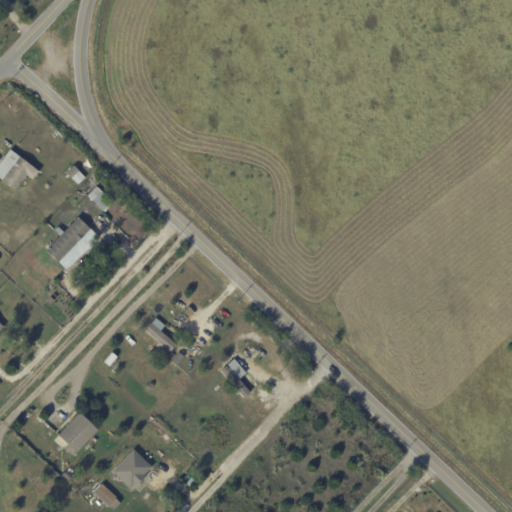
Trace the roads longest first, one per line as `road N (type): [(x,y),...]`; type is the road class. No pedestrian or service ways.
road 1 (tertiary): [(97,140),(481,511)]
road 2 (tertiary): [(97,140),(81,81),(87,0)]
road 3 (residential): [(4,63),(97,140)]
